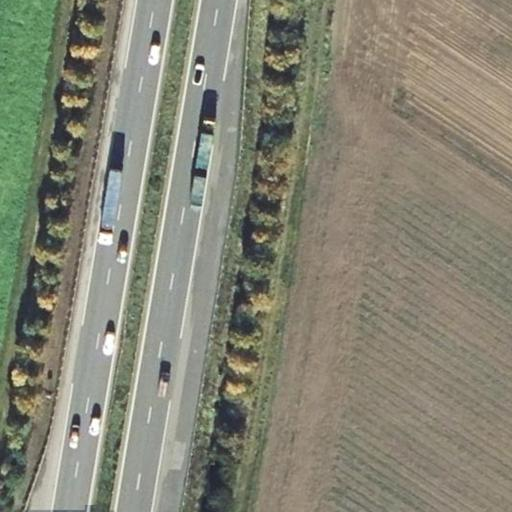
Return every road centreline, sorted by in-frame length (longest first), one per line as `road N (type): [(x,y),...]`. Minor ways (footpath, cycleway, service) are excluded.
road 1 (trunk): [(132,511),(216,0)]
road 2 (trunk): [(152,0),(69,511)]
